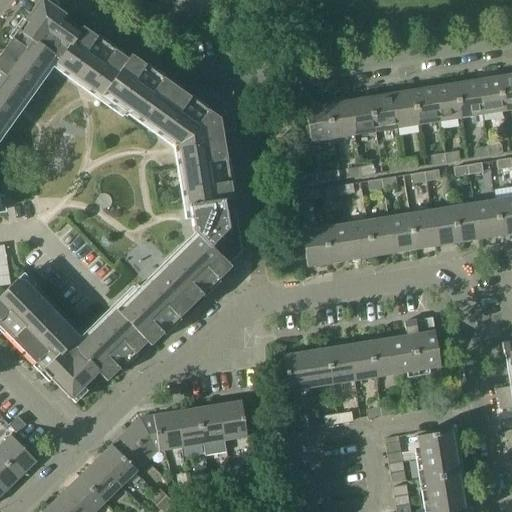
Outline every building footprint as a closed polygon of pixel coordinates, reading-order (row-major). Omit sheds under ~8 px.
[(177,145),(181,167),(193,232),(197,236),(120,312),(117,309),(72,352),(68,348),(75,341),(16,280),(0,296),(0,321),(1,321),(16,336),(12,340),(36,364),(40,360),(46,367),(43,371),(69,398),(81,387),(83,390),(100,374),(108,382),(120,369),(117,365),(132,350),(136,354),(147,342),(151,346),(164,334),(160,330),(175,315),(179,319),(204,295),(200,291),(215,276),(218,280),(231,267),(220,256),(230,246),(223,201),(232,200),(230,182),(224,183),(220,162),(226,161),(219,119),(207,111),(204,115),(187,103),(190,99),(162,79),(159,83),(142,71),(145,66),(130,56),(127,60),(114,50),(111,54),(93,42),(96,38),(82,27),(77,34),(61,22),(65,16),(53,7),(51,10),(41,2),(42,0),(39,0),(17,31),(21,34),(16,42),(11,39),(0,54),(0,131),(53,57),(58,60),(56,63),(102,97),(105,93),(177,145)] [(195,0),(192,8),(203,12),(205,13),(205,12),(210,0),(195,0)] [(511,109),(511,74),(498,77),(503,111),(511,109)] [(498,77),(477,80),(482,114),(503,111),(498,77)] [(482,114),(477,80),(455,84),(461,118),(482,114)] [(455,84),(433,87),(439,121),(461,118),(455,84)] [(433,87),(412,91),(418,124),(439,121),(433,87)] [(412,91),(390,94),(396,128),(418,124),(412,91)] [(383,95),(370,97),(375,131),(396,128),(390,94),(383,95)] [(355,134),(375,131),(370,97),(350,101),(355,134)] [(334,138),(355,134),(350,101),(328,104),(334,138)] [(332,138),(334,138),(328,104),(305,108),(310,142),(323,139),(326,153),(334,152),(332,138)] [(501,144),(488,146),(489,156),(502,154),(501,144)] [(474,149),(475,158),(489,156),(488,146),(474,149)] [(458,151),(445,153),(446,163),(459,161),(458,151)] [(433,165),(446,163),(445,153),(431,156),(433,165)] [(415,158),(402,161),(403,170),(417,168),(415,158)] [(498,170),(511,168),(510,159),(496,161),(498,170)] [(388,163),(389,172),(403,170),(402,161),(388,163)] [(482,172),(480,163),(467,166),(469,175),(482,172)] [(373,165),(360,167),(362,177),(375,175),(373,165)] [(455,177),(469,175),(467,166),(454,168),(455,177)] [(347,179),(362,177),(360,167),(346,169),(347,179)] [(439,179),(438,170),(424,172),(425,182),(439,179)] [(411,184),(425,182),(424,172),(410,175),(411,184)] [(302,177),(304,186),(317,184),(316,174),(302,177)] [(395,177),(383,179),(381,179),(383,188),(396,186),(395,177)] [(369,191),(383,188),(381,179),(367,182),(369,191)] [(354,193),(352,184),(338,186),(340,195),(354,193)] [(326,198),(340,195),(338,186),(325,189),(326,198)] [(319,199),(317,190),(303,192),(305,201),(319,199)] [(500,236),(511,233),(511,197),(494,200),(500,236)] [(478,239),(500,236),(494,200),(473,204),(478,239)] [(458,243),(478,239),(473,204),(452,207),(458,243)] [(436,246),(458,243),(452,207),(430,210),(436,246)] [(414,250),(436,246),(430,210),(408,214),(414,250)] [(393,253),(414,250),(408,214),(387,217),(393,253)] [(371,256),(393,253),(387,217),(365,221),(371,256)] [(371,256),(365,221),(345,224),(351,260),(371,256)] [(329,263),(351,260),(345,224),(323,228),(329,263)] [(329,263),(323,228),(301,231),(306,267),(329,263)] [(4,246),(0,246),(0,286),(10,285),(4,246)] [(407,337),(391,339),(397,375),(447,367),(443,342),(437,343),(433,319),(405,323),(407,337)] [(391,339),(369,342),(375,378),(397,375),(391,339)] [(511,341),(502,343),(504,356),(509,355),(511,374),(511,386),(497,389),(500,410),(511,408),(511,430),(504,432),(507,454),(511,452),(511,475),(511,482),(511,341)] [(369,342),(348,346),(354,381),(375,378),(369,342)] [(348,346),(327,349),(333,385),(354,381),(348,346)] [(327,349),(305,352),(311,388),(333,385),(327,349)] [(289,392),(311,388),(305,352),(283,356),(289,392)] [(218,406),(224,441),(247,438),(241,403),(218,406)] [(417,412),(416,410),(415,403),(402,405),(403,414),(417,412)] [(218,406),(197,410),(203,445),(224,441),(218,406)] [(394,406),(379,409),(381,418),(395,415),(394,406)] [(368,420),(381,418),(379,409),(366,411),(368,420)] [(176,413),(181,448),(203,445),(197,410),(176,413)] [(176,413),(155,416),(160,451),(181,448),(176,413)] [(351,413),(337,415),(339,424),(352,422),(351,413)] [(325,426),(339,424),(337,415),(324,417),(325,426)] [(18,416),(10,424),(9,425),(17,433),(26,425),(18,416)] [(126,432),(151,458),(157,452),(160,451),(155,416),(140,418),(126,432)] [(309,429),(308,427),(307,420),(294,422),(295,431),(309,429)] [(463,511),(461,496),(450,431),(416,437),(428,511),(463,511)] [(126,432),(111,447),(136,472),(151,458),(126,432)] [(11,435),(0,446),(0,457),(20,477),(36,461),(11,435)] [(398,437),(384,439),(385,445),(387,444),(399,443),(398,437)] [(385,445),(387,454),(400,452),(399,443),(387,444),(385,445)] [(135,474),(136,472),(111,447),(95,463),(120,488),(128,480),(135,474)] [(389,464),(402,462),(400,452),(387,454),(389,464)] [(0,457),(0,488),(4,493),(20,477),(0,457)] [(389,464),(390,474),(404,472),(402,462),(389,464)] [(95,463),(79,478),(104,503),(120,488),(95,463)] [(239,470),(240,479),(253,477),(252,468),(239,470)] [(404,472),(390,474),(392,482),(405,480),(404,472)] [(222,473),(208,475),(209,485),(223,482),(222,473)] [(128,480),(134,485),(140,479),(135,474),(128,480)] [(177,476),(179,490),(188,488),(186,474),(177,476)] [(194,477),(196,487),(209,485),(208,475),(194,477)] [(64,492),(82,511),(94,511),(104,503),(79,478),(64,492)] [(395,498),(408,495),(406,485),(393,488),(395,498)] [(149,499),(157,507),(167,497),(160,490),(159,489),(149,499)] [(82,511),(64,492),(48,508),(52,511),(82,511)] [(395,498),(396,507),(409,505),(408,495),(395,498)] [(157,511),(165,511),(174,504),(173,503),(167,497),(157,507),(160,510),(157,511)]
